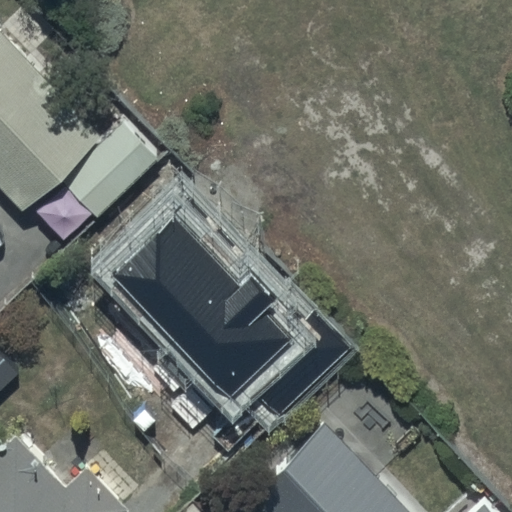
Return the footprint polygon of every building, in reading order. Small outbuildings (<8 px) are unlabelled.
[(38,0),(49,11),(60,0),(38,0)] [(399,0),(384,44),(352,33),(332,89),(454,134),(475,77),(466,74),(492,0),(399,0)] [(163,159),(126,118),(103,139),(0,25),(0,181),(24,208),(60,175),(99,217),(163,159)] [(195,104),(127,34),(96,61),(159,135),(195,104)] [(511,298),(511,215),(486,289),(511,298)] [(0,511),(124,511),(129,508),(86,461),(64,482),(15,430),(0,443),(0,511)] [(498,511),(436,441),(367,502),(375,511),(498,511)]
